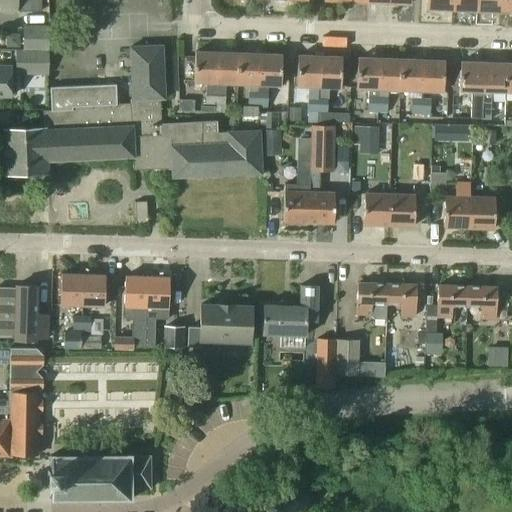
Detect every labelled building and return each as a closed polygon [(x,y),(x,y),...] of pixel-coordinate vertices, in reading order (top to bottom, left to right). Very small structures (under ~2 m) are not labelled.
[(42,0),(0,0),(0,10),(42,11),(42,0)] [(452,10),(451,0),(426,0),(426,9),(452,10)] [(451,0),(452,10),(476,11),(476,0),(451,0)] [(476,0),(476,11),(501,12),(501,0),(476,0)] [(511,0),(501,0),(501,12),(511,12),(511,0)] [(49,49),(49,25),(23,25),(23,49),(49,49)] [(50,88),(51,110),(44,110),(45,128),(46,161),(47,161),(133,157),(134,171),(172,169),(173,177),(261,174),(260,131),(227,132),(218,132),(217,121),(162,123),(160,99),(165,99),(162,46),(131,47),(133,99),(130,99),(130,103),(117,104),(116,85),(50,88)] [(49,49),(23,49),(16,49),(16,75),(49,76),(49,49)] [(216,106),(216,105),(218,52),(195,51),(194,82),(206,83),(205,106),(216,106)] [(225,97),(225,84),(238,84),(239,53),(218,52),(216,105),(225,106),(225,97)] [(238,84),(249,85),(248,106),(258,107),(259,107),(261,54),(239,53),(238,84)] [(282,54),(261,54),(259,107),(258,107),(258,108),(268,108),(268,85),(281,86),(282,54)] [(319,87),(320,56),(298,55),(297,86),(318,87),(319,87)] [(342,57),(320,56),(319,87),(318,87),(318,99),(318,115),(327,116),(328,100),(329,88),(341,88),(342,57)] [(356,89),(368,89),(368,97),(367,114),(377,114),(380,58),(358,57),(356,89)] [(388,90),(400,90),(401,59),(380,58),(377,114),(387,115),(388,90)] [(423,60),(401,59),(400,90),(411,91),(411,99),(411,114),(420,114),(421,99),(422,99),(422,91),(421,91),(423,60)] [(445,61),(423,60),(421,91),(422,91),(443,92),(445,61)] [(472,91),(470,119),(482,120),(484,62),(461,61),(460,71),(459,91),(472,91)] [(491,120),(492,92),(506,92),(507,63),(484,62),(482,120),(491,120)] [(0,96),(11,96),(11,66),(0,66),(0,96)] [(307,115),(318,115),(318,99),(308,99),(307,115)] [(431,100),(422,99),(421,99),(420,114),(431,114),(431,100)] [(288,108),(288,120),(299,121),(299,109),(288,108)] [(0,112),(0,125),(11,125),(10,112),(0,112)] [(436,124),(436,140),(447,140),(447,125),(436,124)] [(311,126),(311,158),(310,172),(319,172),(334,172),(335,126),(311,126)] [(355,126),(354,143),(377,144),(378,127),(355,126)] [(46,161),(45,128),(3,130),(5,175),(48,173),(47,161),(46,161)] [(281,130),(263,131),(264,156),(282,155),(281,130)] [(482,130),(482,144),(495,145),(495,131),(482,130)] [(283,222),(308,223),(310,178),(310,172),(311,158),(300,158),(299,186),(284,186),(283,222)] [(413,165),(412,180),(423,181),(424,165),(413,165)] [(310,178),(308,223),(334,224),(334,192),(319,192),(320,179),(319,172),(310,172),(310,178)] [(443,227),(469,228),(469,211),(469,197),(470,182),(456,182),(455,196),(444,196),(443,227)] [(363,225),(389,225),(390,194),(364,193),(363,225)] [(390,194),(389,225),(414,226),(415,195),(390,194)] [(469,211),(469,228),(494,229),(495,197),(469,197),(469,211)] [(147,202),(135,202),(136,223),(136,226),(148,225),(147,212),(147,202)] [(83,305),(83,274),(61,274),(60,305),(83,305)] [(106,275),(83,274),(83,305),(105,306),(106,275)] [(132,337),(115,336),(114,336),(113,350),(133,350),(133,348),(145,348),(147,276),(125,275),(124,306),(122,306),(122,315),(126,320),(132,320),(132,337)] [(168,320),(169,308),(170,277),(147,276),(145,348),(155,348),(155,320),(168,320)] [(386,320),(386,304),(387,283),(357,282),(356,314),(370,315),(374,319),(386,320)] [(417,284),(387,283),(386,304),(401,304),(400,316),(416,316),(417,284)] [(15,285),(15,287),(0,287),(0,337),(14,338),(14,340),(48,340),(49,314),(37,314),(38,286),(15,285)] [(306,335),(307,321),(316,322),(317,285),(301,285),(300,306),(263,305),(262,334),(306,335)] [(453,306),(467,306),(467,286),(437,285),(436,317),(452,317),(453,306)] [(467,286),(467,306),(481,307),(480,318),(496,318),(497,287),(467,286)] [(187,347),(200,347),(201,340),(217,341),(217,346),(232,346),(232,341),(250,342),(251,306),(201,304),(200,327),(188,327),(187,347)] [(81,332),(82,332),(82,315),(72,315),(72,332),(81,332)] [(91,316),(82,315),(82,332),(91,332),(91,316)] [(164,347),(183,347),(183,327),(164,326),(164,347)] [(63,350),(80,350),(81,332),(63,332),(63,350)] [(417,346),(425,346),(425,333),(417,332),(417,346)] [(425,346),(425,354),(441,354),(442,333),(433,333),(425,333),(425,346)] [(101,336),(81,336),(81,350),(101,350),(101,336)] [(316,371),(315,387),(331,387),(332,371),(333,339),(317,338),(316,371)] [(338,339),(336,374),(357,375),(357,360),(358,339),(338,339)] [(11,400),(9,455),(38,455),(38,434),(35,431),(42,423),(36,416),(43,411),(43,401),(37,393),(43,388),(43,378),(37,371),(44,364),(44,355),(36,348),(10,347),(9,399),(11,400)] [(489,347),(488,366),(507,367),(508,348),(489,347)] [(425,359),(424,368),(433,368),(433,359),(425,359)] [(370,362),(369,374),(382,374),(382,362),(370,362)] [(189,374),(174,384),(185,401),(200,391),(189,374)] [(0,454),(9,455),(11,400),(9,399),(0,399),(0,454)] [(51,498),(51,500),(128,500),(131,500),(131,497),(131,488),(150,488),(150,455),(131,455),(131,454),(128,455),(54,455),(52,455),(52,471),(48,471),(49,486),(52,486),(52,498),(51,498)]
